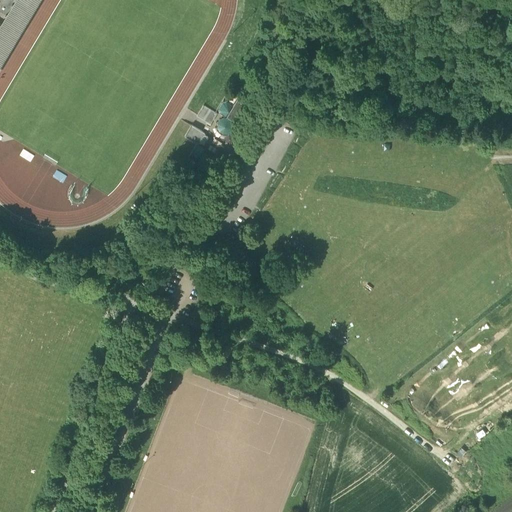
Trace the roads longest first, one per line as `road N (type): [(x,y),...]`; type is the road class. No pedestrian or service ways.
road 1 (unclassified): [(57,511),(137,306),(281,73)]
road 2 (track): [(137,306),(332,373),(449,459)]
